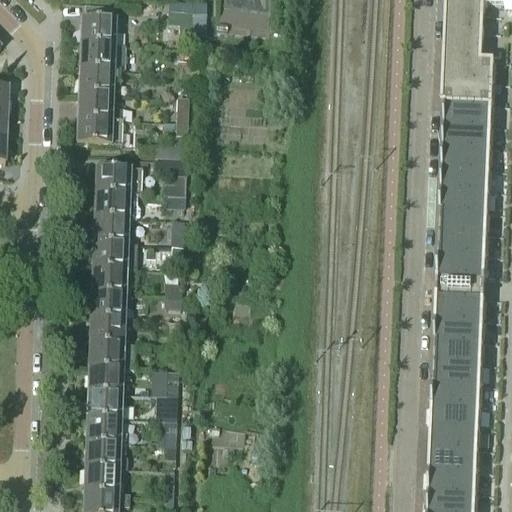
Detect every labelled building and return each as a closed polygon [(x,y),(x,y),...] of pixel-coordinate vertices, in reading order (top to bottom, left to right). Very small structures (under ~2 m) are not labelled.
[(511,511),(511,0),(448,0),(446,61),(445,73),(445,84),(443,116),(446,116),(441,224),(442,224),(440,267),(439,267),(438,288),(439,288),(437,332),(436,332),(436,353),(434,396),(433,418),(433,430),(431,471),(429,511),(511,511)] [(168,15),(166,30),(179,31),(178,42),(190,42),(205,43),(206,8),(191,8),(168,7),(168,15)] [(80,24),(79,49),(113,50),(114,25),(115,14),(84,13),(84,24),(80,24)] [(79,49),(78,74),(112,75),(123,76),(124,51),(113,51),(113,50),(79,49)] [(177,67),(177,80),(190,81),(190,67),(177,67)] [(78,74),(77,99),(111,101),(112,75),(78,74)] [(177,80),(177,93),(189,93),(190,81),(177,80)] [(77,99),(76,125),(121,126),(122,116),(111,116),(111,101),(77,99)] [(175,128),(188,129),(188,118),(176,117),(175,128)] [(76,125),(76,150),(121,152),(122,127),(121,127),(121,126),(76,125)] [(186,165),(188,129),(175,128),(174,150),(154,150),(154,164),(186,165)] [(152,181),(186,182),(186,167),(153,166),(152,181)] [(94,198),(140,200),(141,174),(95,173),(94,198)] [(167,193),(166,204),(169,204),(172,204),(185,205),(186,191),(173,191),(172,193),(167,193)] [(140,201),(140,200),(94,198),(93,223),(136,225),(136,224),(139,221),(139,213),(136,210),(137,201),(140,201)] [(169,204),(169,215),(172,216),(185,216),(185,205),(172,204),(169,204)] [(136,226),(136,225),(93,223),(92,248),(126,249),(127,225),(136,226)] [(171,241),(170,254),(182,254),(183,242),(171,241)] [(92,248),(91,273),(135,275),(136,251),(126,251),(126,249),(92,248)] [(182,266),(182,254),(170,254),(170,265),(182,266)] [(91,273),(90,298),(124,300),(125,276),(135,276),(135,275),(91,273)] [(164,290),(163,302),(169,303),(180,303),(181,291),(170,290),(164,290)] [(123,325),(124,300),(90,298),(89,323),(123,325)] [(163,302),(163,315),(180,316),(180,303),(169,303),(163,302)] [(122,350),(123,325),(89,323),(88,349),(122,350)] [(167,341),(166,354),(178,354),(179,341),(167,341)] [(122,353),(122,350),(88,349),(87,374),(135,375),(135,353),(122,353)] [(166,354),(166,365),(178,365),(178,354),(166,354)] [(135,377),(135,375),(87,374),(87,399),(120,400),(121,377),(135,377)] [(152,378),(152,403),(155,403),(164,403),(177,403),(178,378),(165,378),(152,378)] [(119,425),(120,400),(87,399),(86,424),(119,425)] [(155,403),(154,427),(177,428),(177,416),(177,403),(164,403),(155,403)] [(86,424),(85,449),(119,450),(119,449),(123,449),(124,438),(119,438),(119,425),(86,424)] [(181,431),(181,441),(187,441),(189,441),(189,431),(187,431),(181,431)] [(163,442),(163,453),(175,453),(175,442),(163,442)] [(180,446),(180,454),(186,454),(189,454),(190,454),(191,446),(189,446),(187,446),(180,446)] [(118,462),(119,450),(85,449),(84,474),(118,475),(118,476),(126,476),(126,465),(122,462),(118,462)] [(174,473),(175,453),(163,453),(162,472),(174,473)] [(117,501),(118,476),(118,475),(84,474),(83,499),(117,501)] [(161,491),(161,503),(173,503),(174,491),(161,491)] [(126,511),(127,501),(117,501),(83,499),(82,511),(126,511)] [(161,503),(160,511),(172,511),(173,503),(161,503)]
